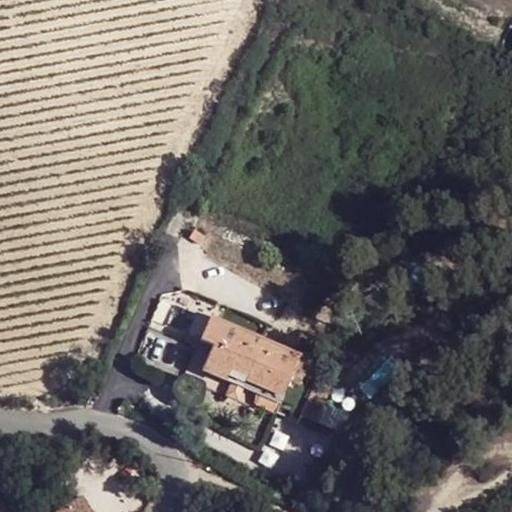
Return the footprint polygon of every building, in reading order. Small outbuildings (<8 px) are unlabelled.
[(433,224),(452,215),(449,208),(430,216),(433,224)] [(190,236),(200,245),(204,239),(194,231),(190,236)] [(180,254),(186,240),(180,237),(173,252),(180,254)] [(294,369),(296,363),(299,357),(175,305),(174,307),(161,300),(152,319),(166,324),(187,333),(200,340),(197,348),(209,354),(202,371),(259,396),(255,406),(275,414),(279,404),(289,381),(294,369)] [(467,326),(499,312),(495,304),(463,317),(467,326)] [(319,377),(296,363),(294,369),(304,373),(299,385),(289,381),(279,404),(275,414),(298,424),(319,377)] [(304,373),(294,369),(289,381),(299,385),(304,373)] [(271,499),(285,504),(289,494),(275,488),(271,499)] [(92,511),(84,497),(59,511),(92,511)]
